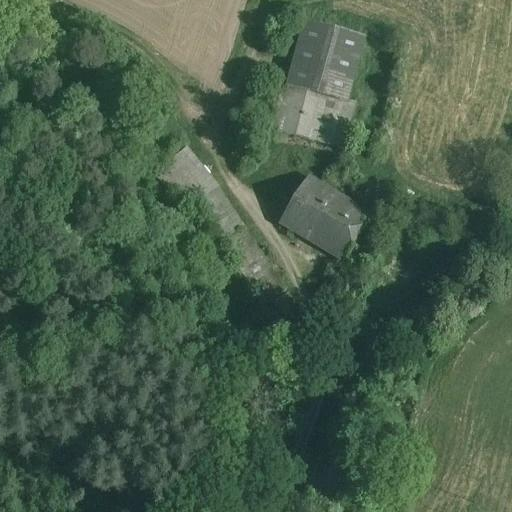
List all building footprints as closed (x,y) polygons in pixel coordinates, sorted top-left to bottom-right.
[(365,39),(306,22),(276,129),(343,147),(355,101),(349,99),(365,39)] [(187,147),(156,171),(184,208),(190,203),(193,206),(218,185),(187,147)] [(369,216),(316,183),(289,226),(343,259),(369,216)] [(244,226),(218,185),(193,206),(214,244),(244,226)] [(286,290),(245,226),(220,242),(263,304),(263,305),(266,303),(286,290)] [(302,318),(287,294),(273,303),(289,326),(302,318)]
